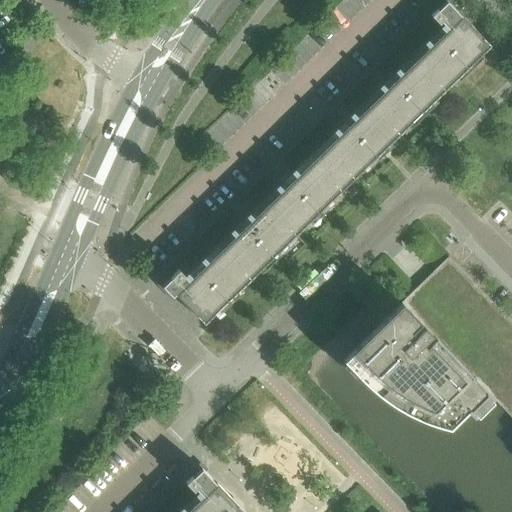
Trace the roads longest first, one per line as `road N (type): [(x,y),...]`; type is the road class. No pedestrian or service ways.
road 1 (residential): [(511,265),(431,183),(215,393)]
road 2 (residential): [(136,248),(388,0)]
road 3 (residential): [(215,393),(75,263)]
road 4 (residential): [(97,511),(215,393)]
road 5 (residential): [(56,0),(93,48),(148,80)]
